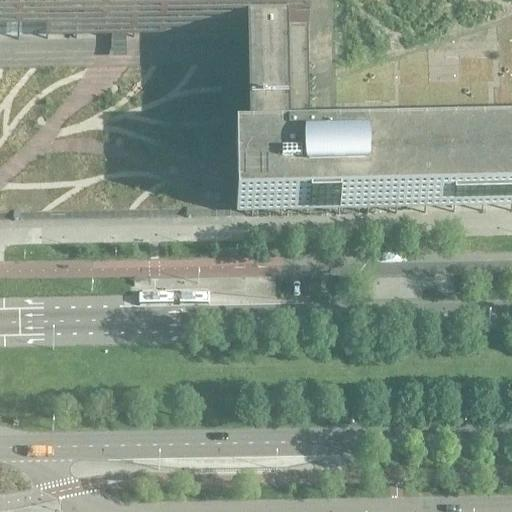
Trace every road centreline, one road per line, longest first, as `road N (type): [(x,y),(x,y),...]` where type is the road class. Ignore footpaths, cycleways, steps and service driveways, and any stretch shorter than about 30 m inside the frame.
road 1 (primary): [(33,448),(511,437)]
road 2 (primary): [(402,314),(0,323)]
